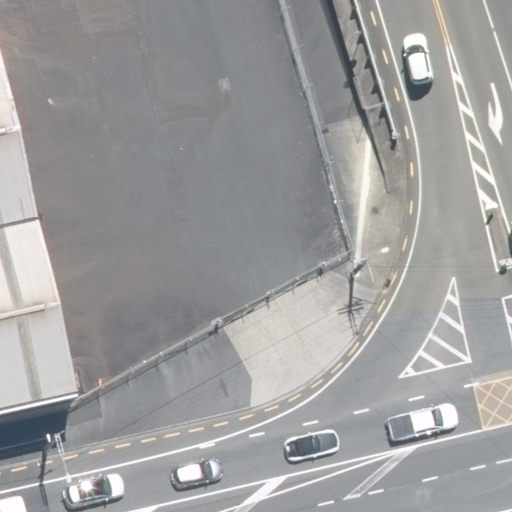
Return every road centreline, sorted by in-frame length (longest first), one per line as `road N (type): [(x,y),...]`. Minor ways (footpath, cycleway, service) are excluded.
road 1 (secondary): [(277,494),(378,380),(412,323),(445,237),(475,110)]
road 2 (secondary): [(511,445),(277,494)]
road 3 (tertiary): [(511,233),(475,110)]
